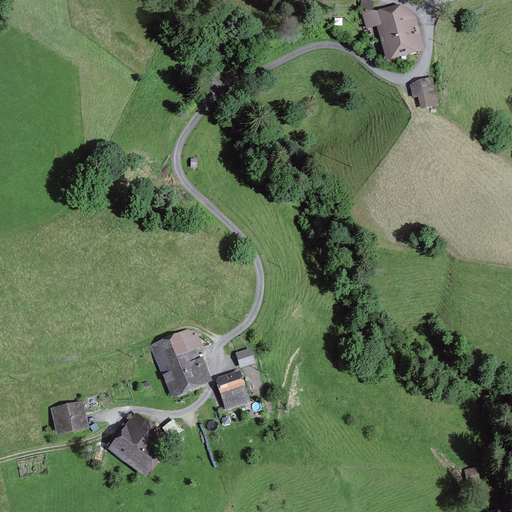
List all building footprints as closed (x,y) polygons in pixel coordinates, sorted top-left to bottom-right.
[(412,6),(364,13),(367,33),(380,31),(385,60),(419,55),(412,6)] [(427,83),(409,86),(411,98),(416,97),(418,111),(432,108),(427,83)] [(189,331),(156,344),(174,391),(208,377),(189,331)] [(250,350),(237,354),(241,366),(253,363),(250,350)] [(238,374),(220,380),(229,407),(247,402),(238,374)] [(80,406),(56,411),(60,431),(84,426),(80,406)] [(135,415),(113,445),(145,470),(168,440),(135,415)] [(174,420),(163,429),(172,439),(182,431),(174,420)] [(475,471),(466,473),(468,482),(477,480),(475,471)]
